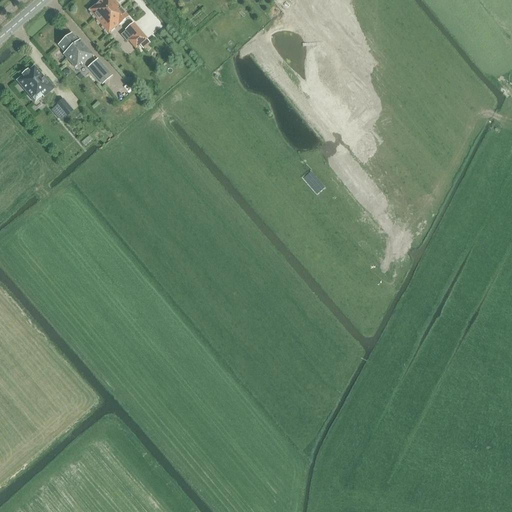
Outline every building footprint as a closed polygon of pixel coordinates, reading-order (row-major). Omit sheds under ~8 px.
[(114,0),(101,0),(89,11),(109,34),(129,17),(114,0)] [(134,23),(125,30),(132,38),(141,31),(134,23)] [(72,34),(58,46),(65,54),(64,55),(75,68),(81,64),(82,65),(93,55),(80,40),(79,42),(72,34)] [(148,39),(141,45),(143,47),(144,48),(151,42),(149,41),(148,39)] [(97,59),(90,65),(105,81),(111,76),(109,73),(98,61),(97,59)] [(28,71),(22,76),(23,76),(16,81),(34,103),(42,96),(43,98),(54,89),(44,76),(42,78),(39,75),(40,73),(35,66),(28,71)] [(56,106),(65,118),(71,113),(62,101),(56,106)]
